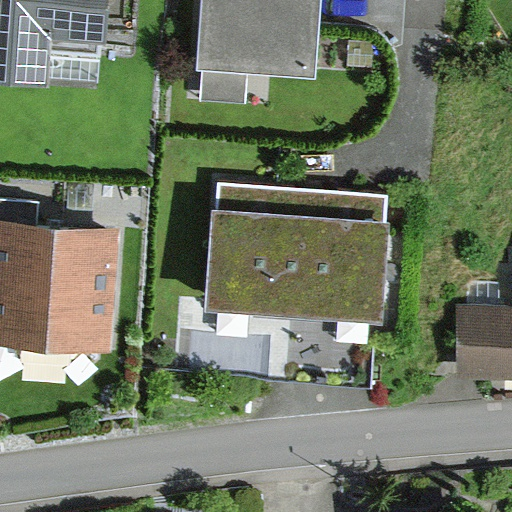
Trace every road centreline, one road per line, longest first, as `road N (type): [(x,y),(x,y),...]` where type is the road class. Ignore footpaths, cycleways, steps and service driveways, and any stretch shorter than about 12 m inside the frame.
road 1 (residential): [(511,423),(0,480)]
road 2 (residential): [(420,0),(409,153)]
